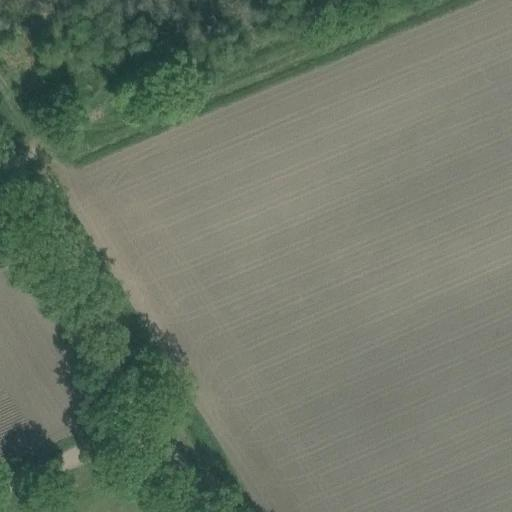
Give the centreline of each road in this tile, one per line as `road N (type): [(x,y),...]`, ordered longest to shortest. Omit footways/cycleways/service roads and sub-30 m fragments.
road 1 (track): [(433,0),(0,179)]
road 2 (track): [(148,432),(0,185)]
road 3 (track): [(148,432),(0,503)]
